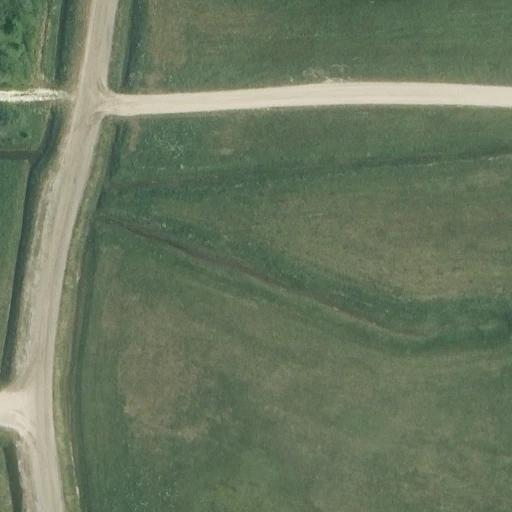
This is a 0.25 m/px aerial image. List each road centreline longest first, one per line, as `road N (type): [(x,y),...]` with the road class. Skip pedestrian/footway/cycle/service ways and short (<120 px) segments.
road 1 (track): [(48,511),(32,413),(37,357),(101,0)]
road 2 (unknown): [(511,95),(359,89),(84,106)]
